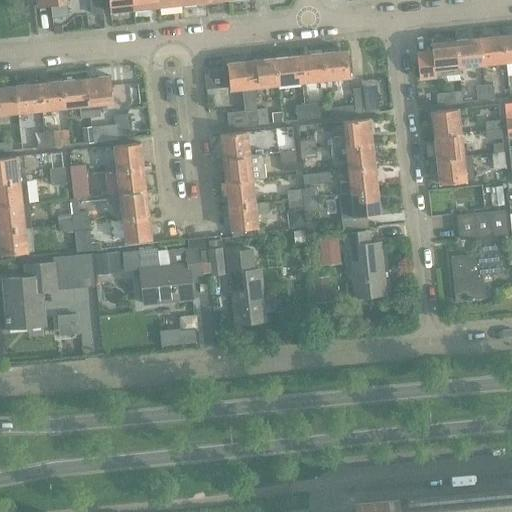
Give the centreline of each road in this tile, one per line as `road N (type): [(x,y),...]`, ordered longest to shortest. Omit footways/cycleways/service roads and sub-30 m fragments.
road 1 (secondary): [(0,480),(511,424)]
road 2 (secondary): [(511,383),(0,426)]
road 3 (residential): [(0,387),(427,345)]
road 4 (residential): [(146,40),(167,211),(204,206),(187,35)]
road 5 (residential): [(427,345),(389,13)]
road 6 (residential): [(0,54),(146,40)]
road 7 (residential): [(389,13),(511,0)]
